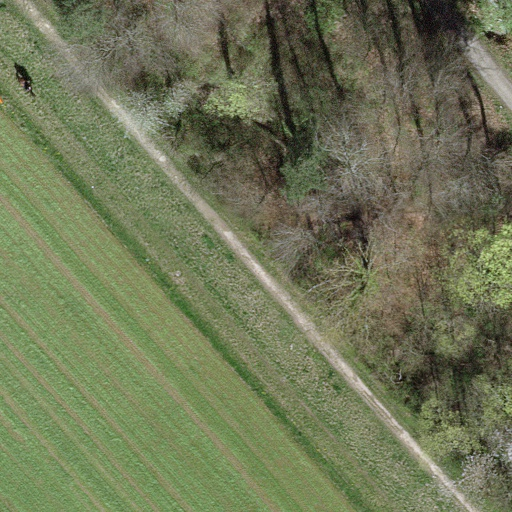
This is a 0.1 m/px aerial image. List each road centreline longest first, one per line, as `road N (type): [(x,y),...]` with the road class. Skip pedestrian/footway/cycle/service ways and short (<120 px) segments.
road 1 (track): [(511,474),(77,0)]
road 2 (track): [(0,65),(390,511)]
road 3 (track): [(511,101),(429,0)]
